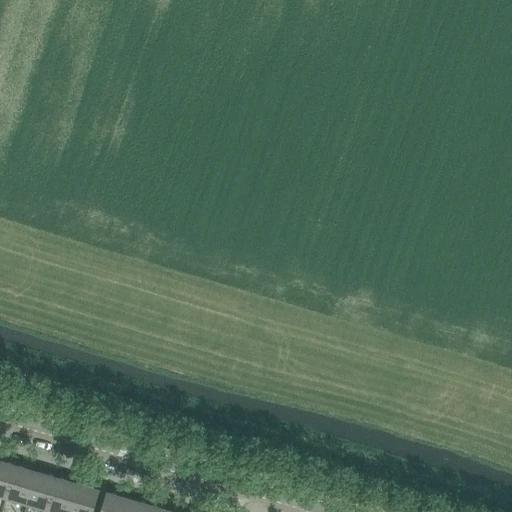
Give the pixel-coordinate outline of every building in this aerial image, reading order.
[(0,498),(5,500),(15,467),(0,462),(0,498)] [(5,500),(26,506),(36,473),(15,467),(5,500)] [(26,506),(45,511),(46,511),(56,479),(36,473),(26,506)] [(46,511),(69,511),(77,486),(56,479),(46,511)] [(77,486),(69,511),(92,511),(99,492),(77,486)] [(101,511),(124,511),(128,501),(106,494),(101,511)] [(124,511),(147,511),(149,507),(128,501),(124,511)]
